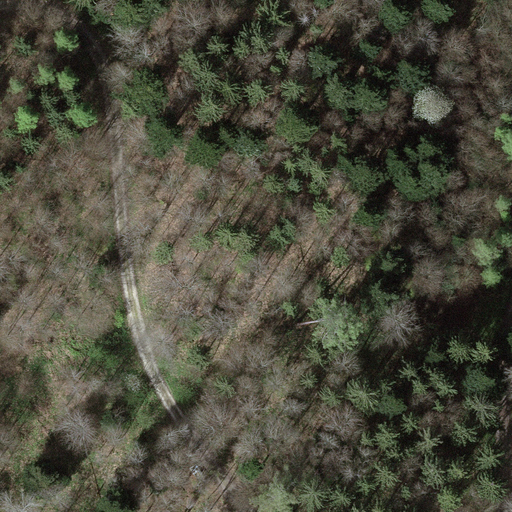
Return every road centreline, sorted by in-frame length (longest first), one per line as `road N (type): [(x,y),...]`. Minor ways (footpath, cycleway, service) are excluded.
road 1 (track): [(234,511),(165,399),(133,307),(109,82),(97,42),(67,15),(0,6)]
road 2 (track): [(511,315),(500,362),(501,511)]
